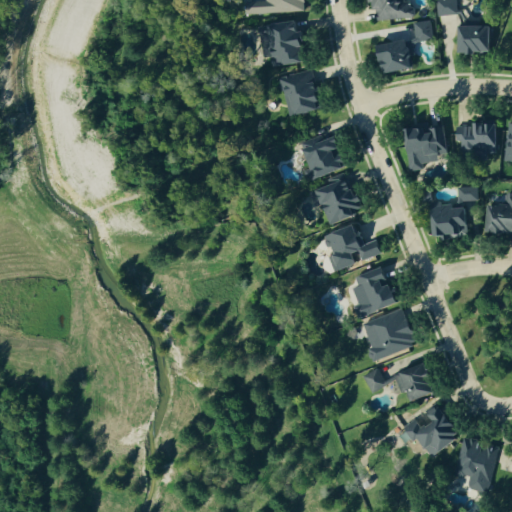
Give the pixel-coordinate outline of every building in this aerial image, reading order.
[(308,13),(307,0),(267,0),(268,2),(253,2),(254,14),(308,13)] [(377,0),(380,21),(416,17),(414,1),(408,2),(407,0),(377,0)] [(460,15),(458,0),(439,0),(440,16),(460,15)] [(308,63),(305,32),(302,32),(301,21),(273,24),(278,66),(308,63)] [(435,40),(433,21),(416,23),(418,42),(435,40)] [(494,53),(494,26),(463,26),(464,54),(494,53)] [(418,68),(412,39),(383,45),(389,74),(418,68)] [(292,117),(325,110),(316,70),(283,77),(292,117)] [(497,123),(459,126),(461,142),(465,141),(467,156),(500,153),(497,123)] [(450,154),(448,126),(410,129),(414,171),(425,170),(425,163),(442,162),(442,155),(450,154)] [(351,167),(340,136),(326,141),(324,136),(307,142),(313,160),(309,162),(315,180),(351,167)] [(320,190),(332,225),(358,216),(357,211),(364,208),(351,172),(330,180),(332,186),(320,190)] [(460,202),(480,202),(479,187),(460,188),(460,202)] [(492,205),(491,233),(511,234),(511,193),(507,193),(507,205),(492,205)] [(471,207),(457,208),(456,204),(436,206),(439,239),(473,236),(471,207)] [(328,236),(334,256),(332,257),(336,271),(385,254),(380,240),(366,245),(359,225),(328,236)] [(357,277),(361,288),(356,289),(361,306),(357,307),(360,317),(405,304),(399,284),(388,287),(386,279),(390,278),(387,268),(357,277)] [(364,324),(377,360),(420,345),(408,309),(364,324)] [(372,392),(400,383),(403,393),(412,391),(415,401),(440,393),(431,364),(389,377),(386,368),(366,374),(372,392)] [(436,459),(467,437),(442,402),(429,410),(437,422),(429,427),(422,417),(407,427),(418,443),(423,440),(436,459)] [(490,494),(499,446),(465,439),(458,475),(474,478),(471,490),(490,494)]
